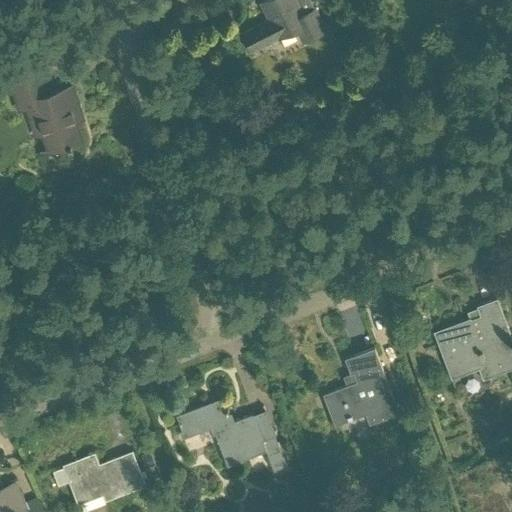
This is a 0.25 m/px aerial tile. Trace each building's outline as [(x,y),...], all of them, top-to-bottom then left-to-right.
[(243,32),(252,50),(280,36),(281,37),(298,29),(305,42),(328,31),(317,8),(304,14),(296,0),(265,0),(263,1),(271,18),(243,32)] [(12,82),(21,111),(36,106),(50,151),(82,141),(73,109),(80,106),(74,87),(52,94),(45,72),(12,82)] [(433,331),(451,379),(478,368),(482,378),(511,367),(511,338),(497,298),(476,305),(479,314),(433,331)] [(346,385),(323,394),(335,426),(366,414),(370,424),(399,412),(374,347),(345,358),(350,373),(343,376),(346,385)] [(220,398),(176,415),(181,430),(179,431),(182,438),(210,428),(213,435),(215,434),(227,466),(265,451),(267,455),(281,450),(275,435),(262,440),(252,413),(229,421),(220,398)] [(281,450),(267,455),(274,474),(288,469),(281,450)] [(63,465),(76,500),(102,491),(105,500),(146,485),(133,451),(99,464),(94,453),(63,465)] [(238,494),(241,475),(227,473),(224,491),(238,494)] [(0,511),(26,511),(23,503),(14,482),(0,487),(0,511)]
